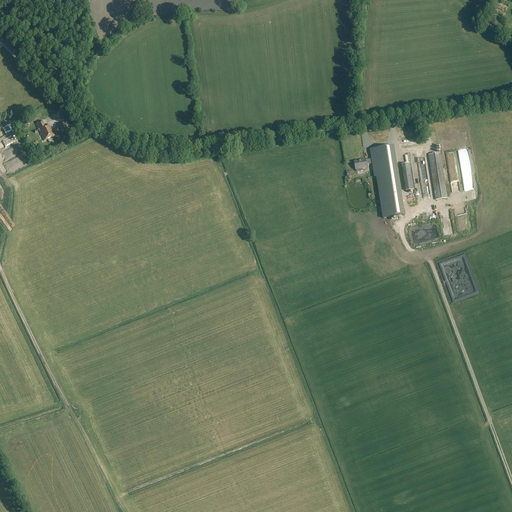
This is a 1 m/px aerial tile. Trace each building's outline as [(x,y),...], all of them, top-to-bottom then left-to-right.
[(42,121),(36,124),(44,141),(55,136),(49,124),(45,127),(42,121)] [(65,123),(59,125),(62,133),(68,130),(65,123)] [(452,142),(466,139),(465,133),(450,135),(452,142)] [(370,150),(372,159),(372,164),(375,177),(377,177),(380,196),(383,219),(403,216),(400,193),(393,147),(370,150)] [(440,153),(429,155),(436,201),(447,199),(440,153)] [(366,160),(354,161),(355,171),(356,170),(357,172),(358,173),(361,172),(362,171),(362,170),(367,169),(367,165),(372,164),(372,159),(366,160)] [(8,161),(1,165),(4,171),(11,167),(8,161)] [(409,164),(401,165),(405,192),(413,190),(409,164)] [(429,210),(428,209),(427,209),(425,208),(423,209),(421,210),(419,211),(418,213),(418,216),(418,218),(419,220),(421,222),(423,223),(425,223),(427,223),(429,222),(431,220),(432,218),(432,216),(432,213),(431,211),(429,210)]
